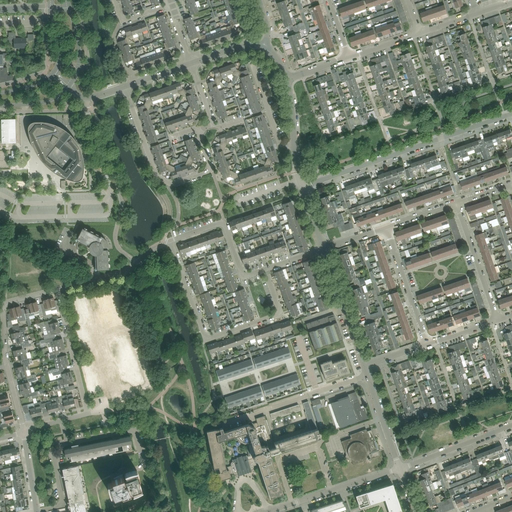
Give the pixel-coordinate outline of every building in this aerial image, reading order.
[(366,9),(363,0),(357,3),(360,11),(366,9)] [(285,1),(277,3),(279,9),(287,6),(285,1)] [(360,11),(357,3),(352,5),(354,13),(360,11)] [(320,5),(313,7),(309,9),(311,14),(322,11),(320,5)] [(348,15),(350,18),(355,16),(354,13),(352,5),(346,7),(348,15)] [(444,5),(439,7),(441,15),(447,13),(444,5)] [(289,12),(287,6),(279,9),(281,15),(289,12)] [(199,12),(197,7),(189,10),(191,15),(190,15),(195,14),(199,12)] [(348,15),(346,7),(340,9),(343,17),(348,15)] [(441,15),(439,7),(433,9),(435,17),(441,15)] [(435,17),(433,9),(427,11),(429,19),(435,17)] [(324,16),(322,11),(311,14),(313,20),(317,19),(324,16)] [(429,19),(427,11),(421,13),(424,21),(429,19)] [(291,18),(289,12),(281,15),(283,21),(291,18)] [(326,22),(324,16),(317,19),(313,20),(315,26),(319,24),(326,22)] [(241,22),(239,17),(238,17),(231,20),(229,21),(231,25),(233,27),(234,25),(241,22)] [(286,27),(293,24),(291,18),(283,21),(286,27)] [(494,30),(492,24),(490,25),(489,19),(483,21),(485,26),(483,27),(485,33),(494,30)] [(396,31),(394,23),(393,20),(387,22),(388,25),(391,33),(396,31)] [(402,29),(400,20),(394,23),(396,31),(402,29)] [(328,28),(326,22),(319,24),(321,30),(328,28)] [(235,36),(232,29),(233,27),(231,25),(231,26),(226,27),(226,29),(229,37),(229,38),(235,36)] [(391,33),(388,25),(382,27),(385,35),(391,33)] [(133,37),(133,35),(130,28),(130,27),(124,29),(127,36),(126,37),(129,39),(133,37)] [(197,32),(195,27),(188,29),(189,34),(188,35),(197,32)] [(385,35),(382,27),(376,29),(379,37),(385,35)] [(321,30),(317,31),(319,37),(330,33),(328,28),(321,30)] [(376,37),(373,30),(368,32),(370,40),(376,38),(376,37)] [(468,39),(466,33),(463,34),(462,30),(457,32),(458,36),(459,36),(461,39),(457,40),(458,42),(468,39)] [(496,36),(494,30),(485,33),(487,39),(496,36)] [(199,38),(200,36),(199,31),(197,32),(188,35),(190,40),(197,38),(199,38)] [(370,40),(368,32),(362,34),(365,42),(370,40)] [(15,33),(9,33),(9,43),(14,43),(14,48),(14,47),(18,47),(18,48),(26,48),(26,38),(18,39),(16,39),(15,33)] [(332,39),(330,33),(319,37),(317,38),(318,41),(324,39),(325,41),(332,39)] [(209,44),(206,36),(206,34),(201,36),(200,36),(199,38),(201,40),(204,47),(209,45),(209,44)] [(297,34),(289,37),(291,42),(299,40),(297,34)] [(365,42),(362,34),(356,36),(359,44),(365,42)] [(359,44),(356,36),(350,38),(353,46),(359,44)] [(489,45),(498,41),(496,36),(487,39),(489,45)] [(128,39),(129,39),(126,37),(125,40),(118,42),(120,48),(121,47),(128,45),(130,44),(128,39)] [(334,45),(332,39),(325,41),(327,47),(334,45)] [(438,49),(436,44),(434,44),(432,39),(427,40),(429,46),(427,47),(429,53),(435,50),(438,49)] [(470,45),(468,39),(458,42),(460,48),(470,45)] [(176,45),(174,40),(173,40),(165,43),(164,43),(165,48),(168,50),(169,48),(176,45)] [(301,46),(299,40),(291,42),(293,48),(301,46)] [(500,47),(498,41),(489,45),(491,50),(500,47)] [(336,50),(334,45),(327,47),(329,53),(336,50)] [(472,51),(470,45),(460,48),(462,54),(466,53),(465,53),(472,51)] [(303,52),(301,46),(293,48),(295,54),(303,52)] [(502,53),(500,47),(491,50),(493,56),(502,53)] [(169,59),(167,52),(168,50),(165,48),(160,50),(161,52),(163,60),(164,61),(169,59)] [(303,52),(295,54),(297,60),(305,58),(309,56),(307,50),(303,52)] [(392,52),(389,54),(393,65),(397,64),(405,61),(412,59),(410,53),(403,55),(400,56),(401,59),(397,61),(395,56),(394,56),(392,52)] [(0,82),(8,81),(14,79),(14,75),(8,75),(8,74),(7,74),(7,68),(6,68),(4,68),(4,64),(3,60),(7,60),(7,58),(7,53),(6,53),(6,54),(0,54),(0,82)] [(504,59),(502,53),(493,56),(495,62),(504,59)] [(134,61),(135,59),(133,54),(132,55),(131,54),(124,57),(123,57),(125,63),(132,60),(134,61)] [(440,55),(437,56),(431,58),(433,64),(439,62),(442,61),(440,55)] [(144,66),(141,59),(140,57),(135,59),(134,61),(136,62),(138,69),(144,67),(144,66)] [(373,72),(383,69),(381,63),(378,64),(376,58),(371,60),(373,66),(371,67),(373,72)] [(506,64),(504,59),(495,62),(497,68),(503,65),(503,66),(506,64)] [(363,62),(366,73),(371,71),(368,61),(363,62)] [(444,67),(442,61),(439,62),(433,64),(435,70),(441,68),(444,67)] [(236,63),(229,65),(232,73),(232,74),(234,75),(236,76),(239,71),(237,70),(236,66),(237,66),(236,63)] [(416,70),(414,64),(407,67),(407,66),(404,68),(406,74),(416,70)] [(505,71),(503,66),(503,65),(497,68),(499,73),(505,71)] [(446,72),(444,67),(441,68),(435,70),(437,76),(446,72)] [(239,71),(236,76),(238,77),(240,78),(249,75),(246,68),(243,69),(244,70),(241,72),(239,71)] [(480,73),(478,68),(471,70),(468,71),(470,77),(473,76),(480,73)] [(219,69),(212,71),(213,74),(215,74),(216,77),(215,79),(220,82),(221,79),(222,78),(222,77),(219,69)] [(381,76),(380,73),(384,71),(383,69),(373,72),(375,78),(381,76)] [(418,76),(416,70),(406,74),(408,79),(411,78),(418,76)] [(348,71),(343,73),(346,81),(355,78),(353,72),(349,74),(348,71)] [(448,78),(446,72),(437,76),(439,81),(445,79),(448,78)] [(480,80),(481,80),(482,80),(482,79),(482,78),(482,76),(481,76),(480,73),(473,76),(470,77),(472,83),(474,87),(481,84),(480,80)] [(325,85),(321,86),(321,84),(322,83),(320,78),(317,79),(319,84),(314,86),(316,92),(326,88),(325,85)] [(355,78),(346,81),(348,87),(357,84),(355,78)] [(210,80),(207,81),(210,88),(217,86),(218,85),(219,85),(219,84),(220,82),(215,79),(214,81),(211,82),(210,80)] [(385,87),(389,86),(387,80),(383,81),(383,82),(377,84),(379,89),(385,87)] [(181,85),(183,85),(182,82),(176,84),(180,94),(182,95),(184,89),(182,89),(181,85)] [(180,94),(176,84),(170,86),(173,94),(177,92),(178,93),(180,94)] [(357,84),(348,87),(350,93),(353,92),(359,90),(357,84)] [(448,88),(451,86),(450,84),(447,85),(441,87),(443,93),(446,92),(449,91),(448,88)] [(173,94),(170,86),(165,88),(168,96),(173,94)] [(210,91),(209,92),(210,94),(219,91),(217,86),(210,88),(210,91)] [(194,93),(192,87),(189,88),(190,89),(186,90),(184,89),(182,95),(184,96),(194,93)] [(168,96),(165,88),(159,90),(162,98),(168,96)] [(328,94),(326,88),(316,92),(318,97),(328,94)] [(219,91),(210,94),(210,96),(212,96),(213,99),(221,96),(224,95),(225,95),(223,89),(219,91)] [(162,98),(159,90),(154,92),(156,100),(162,98)] [(254,90),(246,93),(248,98),(256,95),(254,90)] [(154,92),(148,94),(151,104),(152,102),(152,101),(156,100),(154,92)] [(392,98),(390,92),(381,95),(383,101),(389,99),(392,98)] [(198,98),(197,96),(195,96),(194,93),(184,96),(186,97),(187,97),(189,101),(198,98)] [(426,99),(424,93),(417,95),(413,97),(417,107),(421,105),(420,101),(426,99)] [(151,104),(148,94),(142,96),(143,98),(145,98),(146,101),(145,103),(150,106),(151,104)] [(330,100),(328,94),(318,97),(320,103),(327,101),(330,100)] [(256,95),(248,98),(249,103),(258,100),(256,95)] [(363,101),(361,95),(355,98),(352,99),(354,105),(363,101)] [(214,101),(212,102),(213,104),(222,101),(221,96),(213,99),(214,101)] [(197,101),(199,100),(198,98),(189,101),(190,107),(189,107),(188,108),(198,105),(197,101)] [(258,100),(249,103),(251,108),(261,105),(260,103),(259,104),(258,100)] [(366,107),(363,101),(354,105),(355,107),(356,110),(359,109),(366,107)] [(149,109),(150,106),(145,103),(144,105),(141,106),(140,105),(137,106),(140,113),(147,110),(149,109)] [(396,110),(396,109),(394,103),(385,107),(387,113),(389,112),(391,115),(396,113),(395,111),(396,110)] [(200,111),(198,105),(188,108),(187,111),(193,113),(194,111),(197,110),(197,112),(200,111)] [(261,105),(251,108),(253,114),(261,111),(260,107),(261,107),(261,105)] [(218,112),(216,112),(217,114),(226,111),(224,106),(217,109),(218,112)] [(368,113),(366,107),(359,109),(356,110),(358,116),(361,115),(368,113)] [(149,115),(147,110),(140,113),(141,115),(139,116),(140,118),(149,115)] [(192,115),(193,113),(187,111),(185,115),(186,116),(188,123),(195,121),(194,118),(193,119),(192,115)] [(336,117),(334,111),(324,115),(326,120),(333,118),(336,117)] [(370,118),(368,113),(361,115),(358,116),(360,122),(361,121),(363,125),(368,123),(367,119),(370,118)] [(262,114),(252,117),(253,123),(256,122),(265,119),(265,117),(264,117),(262,114)] [(184,127),(181,118),(176,119),(178,127),(181,126),(182,128),(184,127)] [(0,143),(17,143),(16,140),(16,119),(1,119),(1,121),(0,121),(0,143)] [(265,119),(256,122),(258,127),(266,124),(265,121),(266,120),(265,119)] [(153,125),(151,120),(143,123),(144,126),(143,126),(143,129),(153,125)] [(174,130),(170,121),(165,123),(168,131),(171,130),(171,131),(174,130)] [(83,155),(82,154),(82,152),(81,150),(80,149),(79,147),(79,145),(78,144),(77,142),(76,141),(75,140),(71,135),(70,134),(69,133),(67,132),(65,130),(63,129),(61,128),(59,127),(58,126),(57,126),(54,124),(51,123),(48,123),(45,122),(42,122),(40,122),(37,122),(34,122),(32,123),(30,124),(29,126),(28,128),(28,130),(28,131),(28,133),(29,134),(29,136),(29,137),(30,139),(30,140),(31,143),(32,145),(32,146),(33,147),(34,149),(34,150),(35,151),(36,153),(37,154),(39,158),(41,160),(42,162),(44,164),(46,165),(47,166),(48,167),(49,168),(51,170),(52,171),(55,173),(57,174),(59,175),(60,176),(61,176),(62,177),(66,179),(72,181),(73,181),(75,181),(76,181),(77,181),(78,181),(79,181),(80,180),(81,180),(82,179),(82,178),(83,177),(83,176),(83,175),(83,174),(84,173),(84,171),(84,170),(84,168),(84,166),(84,165),(84,163),(84,162),(84,160),(83,158),(83,155)] [(340,125),(339,126),(338,123),(328,126),(330,132),(333,131),(334,135),(339,133),(342,132),(340,125)] [(266,124),(258,127),(259,132),(268,129),(266,124)] [(241,126),(239,127),(242,136),(248,134),(247,131),(245,127),(242,128),(241,126)] [(231,129),(229,130),(232,140),(237,138),(235,130),(232,131),(231,129)] [(268,129),(259,132),(261,137),(269,134),(268,129)] [(156,135),(154,130),(147,133),(148,136),(146,136),(147,139),(156,135)] [(506,138),(504,132),(497,134),(501,143),(504,142),(503,140),(506,138)] [(224,134),(217,136),(218,139),(220,139),(221,142),(220,144),(226,146),(226,145),(227,143),(228,143),(227,141),(224,134)] [(501,143),(497,134),(491,136),(493,143),(494,143),(497,142),(498,144),(501,143)] [(493,143),(491,136),(485,138),(486,141),(483,142),(484,146),(486,154),(488,159),(491,158),(488,148),(494,145),(494,143),(493,143)] [(478,141),(472,143),(474,149),(476,153),(482,151),(483,155),(486,154),(484,146),(481,147),(478,141)] [(195,146),(197,145),(196,143),(187,146),(189,151),(196,148),(195,146)] [(474,149),(472,143),(466,145),(468,152),(474,149)] [(161,149),(159,144),(152,147),(153,150),(151,150),(152,153),(161,149)] [(215,145),(213,146),(215,153),(223,151),(224,150),(226,147),(226,146),(220,144),(219,146),(216,147),(215,145)] [(468,152),(466,145),(459,147),(461,154),(462,154),(463,157),(469,155),(468,152)] [(456,159),(463,157),(462,154),(461,154),(459,147),(453,150),(454,152),(451,153),(454,164),(457,170),(459,169),(456,159)] [(216,156),(214,157),(215,159),(224,156),(223,151),(215,153),(216,156)] [(198,154),(200,153),(199,152),(190,155),(190,156),(189,157),(187,160),(193,163),(194,161),(197,160),(198,162),(200,161),(198,154)] [(165,160),(163,154),(155,157),(156,160),(155,160),(155,163),(165,160)] [(267,160),(266,162),(271,164),(272,162),(276,161),(276,163),(279,162),(277,155),(268,158),(267,160)] [(445,167),(443,161),(440,162),(440,161),(439,161),(437,155),(430,157),(433,167),(441,164),(442,168),(445,167)] [(430,168),(433,167),(430,157),(424,160),(426,166),(427,170),(430,169),(430,168)] [(426,166),(424,160),(421,161),(420,159),(417,160),(420,168),(426,166)] [(192,165),(193,163),(187,160),(186,163),(187,165),(190,173),(196,171),(195,168),(193,168),(192,165)] [(219,166),(218,167),(219,169),(228,166),(230,165),(228,160),(226,161),(218,164),(219,166)] [(420,168),(417,160),(413,162),(414,163),(411,164),(412,167),(408,168),(409,168),(410,172),(412,178),(415,177),(413,172),(413,171),(420,168)] [(264,165),(264,166),(267,174),(274,172),(273,169),(271,170),(270,166),(271,164),(266,162),(264,165)] [(169,171),(172,166),(168,164),(166,164),(166,165),(159,167),(161,174),(162,174),(164,173),(164,172),(167,170),(169,171)] [(190,173),(187,165),(181,167),(184,177),(186,176),(186,174),(190,173)] [(177,177),(174,167),(172,166),(169,171),(171,172),(172,176),(170,176),(171,179),(177,177)] [(404,174),(406,173),(404,166),(401,167),(401,166),(397,167),(400,177),(401,177),(405,176),(404,174)] [(184,177),(181,167),(176,169),(175,168),(174,167),(177,177),(181,176),(182,177),(184,177)] [(400,177),(397,167),(393,168),(394,170),(391,171),(394,181),(401,178),(401,177),(400,177)] [(509,174),(506,167),(501,169),(503,176),(509,174)] [(498,178),(495,171),(494,168),(489,170),(489,173),(492,180),(498,178)] [(503,176),(501,169),(495,171),(498,178),(503,176)] [(230,171),(222,174),(225,181),(227,180),(227,178),(230,177),(232,178),(235,173),(231,171),(230,171)] [(394,181),(391,171),(385,173),(389,184),(395,182),(394,181)] [(486,182),(484,175),(483,172),(477,174),(478,177),(481,184),(486,182)] [(235,173),(232,178),(234,179),(235,182),(234,183),(235,186),(242,183),(239,175),(239,174),(237,174),(235,173)] [(379,178),(376,179),(377,184),(379,190),(383,189),(381,183),(383,182),(384,186),(389,184),(385,173),(378,175),(379,178)] [(489,173),(484,175),(486,182),(492,180),(489,173)] [(481,184),(478,177),(472,179),(475,186),(481,184)] [(377,184),(376,179),(372,181),(371,178),(368,179),(368,178),(366,179),(365,180),(367,187),(369,190),(375,188),(376,191),(379,190),(377,184)] [(475,186),(472,179),(467,181),(469,188),(475,186)] [(367,187),(365,180),(359,182),(361,189),(367,187)] [(469,188),(467,181),(461,183),(463,190),(469,188)] [(361,189),(359,182),(355,183),(352,184),(354,191),(355,191),(360,189),(361,189)] [(356,195),(354,191),(352,184),(346,187),(347,190),(343,191),(344,196),(346,200),(350,199),(349,197),(356,195)] [(452,186),(451,186),(446,188),(448,195),(454,193),(452,186)] [(448,195),(446,188),(440,190),(443,197),(448,195)] [(443,197),(440,190),(435,192),(437,199),(443,197)] [(435,192),(434,192),(429,194),(431,201),(437,199),(435,192)] [(431,201),(429,194),(423,196),(426,203),(431,201)] [(331,202),(329,199),(328,196),(322,198),(324,205),(331,202)] [(423,196),(417,198),(420,205),(426,203),(423,196)] [(508,197),(501,199),(503,205),(510,203),(508,197)] [(420,205),(417,198),(412,200),(414,207),(420,205)] [(414,207),(412,200),(406,202),(409,209),(414,207)] [(493,208),(490,200),(484,202),(487,210),(493,208)] [(334,201),(331,202),(324,205),(326,211),(336,208),(334,201)] [(487,210),(484,202),(479,204),(481,212),(487,210)] [(404,210),(401,203),(395,205),(398,212),(404,210)] [(511,209),(510,203),(503,205),(505,211),(511,209)] [(481,212),(479,204),(473,206),(475,214),(481,212)] [(398,212),(395,205),(390,207),(392,214),(398,212)] [(273,206),(268,208),(271,217),(276,215),(273,206)] [(295,211),(293,206),(284,209),(286,214),(295,211)] [(473,206),(467,208),(467,209),(469,216),(470,218),(476,216),(475,214),(473,206)] [(392,214),(390,207),(389,207),(384,209),(387,216),(392,214)] [(263,210),(266,219),(267,222),(272,220),(271,217),(268,208),(266,209),(263,210)] [(338,214),(336,208),(326,211),(328,217),(338,214)] [(381,218),(378,211),(377,208),(372,210),(373,213),(375,220),(381,218)] [(387,216),(384,209),(378,211),(381,218),(387,216)] [(296,213),(295,211),(286,214),(288,219),(296,216),(295,213),(296,213)] [(370,222),(367,215),(366,211),(360,213),(364,224),(370,222)] [(361,217),(360,213),(357,214),(354,215),(357,224),(358,226),(364,224),(361,217)] [(375,220),(373,213),(367,215),(370,222),(375,220)] [(338,214),(328,217),(331,224),(333,223),(335,228),(338,227),(341,226),(342,226),(338,214)] [(446,215),(440,217),(443,225),(448,223),(446,215)] [(247,226),(244,217),(241,218),(240,218),(239,218),(242,227),(247,226)] [(443,225),(440,217),(434,219),(437,227),(443,225)] [(242,227),(239,218),(234,220),(237,229),(242,227)] [(437,227),(434,219),(428,221),(431,229),(437,227)] [(299,226),(298,221),(289,224),(288,224),(289,229),(291,228),(299,226)] [(431,229),(428,221),(422,223),(425,231),(431,229)] [(419,224),(414,226),(416,234),(422,232),(419,224)] [(416,234),(414,226),(408,228),(411,236),(416,234)] [(102,237),(101,236),(100,237),(82,228),(77,239),(95,248),(95,247),(96,248),(96,249),(96,250),(97,270),(109,269),(108,249),(109,249),(109,247),(109,246),(108,244),(108,243),(107,241),(106,240),(105,239),(104,238),(102,237)] [(411,236),(408,228),(402,230),(405,238),(411,236)] [(225,239),(222,230),(218,232),(218,231),(217,231),(220,241),(225,239)] [(405,238),(402,230),(396,232),(399,240),(405,238)] [(220,241),(217,231),(212,233),(215,242),(220,241)] [(488,237),(486,232),(476,235),(478,241),(487,238),(488,237)] [(283,237),(278,239),(280,242),(283,251),(288,250),(286,245),(284,240),(283,237)] [(487,244),(485,239),(478,241),(480,247),(487,244)] [(307,245),(305,240),(296,243),(298,248),(307,245)] [(382,247),(380,241),(371,244),(373,250),(375,249),(376,249),(382,247)] [(191,251),(188,242),(185,243),(184,242),(182,243),(186,253),(191,251)] [(283,251),(280,242),(275,244),(278,252),(281,251),(281,252),(283,251)] [(186,253),(182,243),(178,245),(181,254),(182,257),(187,255),(186,253)] [(489,250),(492,249),(490,243),(487,244),(480,247),(482,252),(489,250)] [(459,252),(456,244),(450,246),(453,254),(459,252)] [(307,246),(307,245),(298,248),(299,253),(308,250),(307,247),(307,246)] [(453,254),(450,246),(444,248),(447,256),(453,254)] [(384,252),(382,247),(376,249),(377,255),(384,252)] [(447,256),(444,248),(438,250),(441,258),(447,256)] [(225,250),(220,252),(216,253),(217,258),(227,255),(225,250)] [(441,258),(438,250),(432,252),(435,260),(441,258)] [(491,256),(489,250),(482,252),(484,258),(491,256)] [(254,262),(250,252),(245,254),(249,263),(254,262)] [(352,253),(349,254),(348,252),(341,254),(344,261),(350,259),(353,258),(352,253)] [(386,258),(384,252),(377,255),(379,260),(386,258)] [(432,261),(429,253),(424,255),(426,263),(432,261)] [(249,263),(245,254),(241,256),(244,264),(247,263),(247,264),(249,263)] [(227,257),(227,255),(217,258),(219,263),(228,260),(227,257)] [(426,263),(424,255),(418,257),(420,265),(426,263)] [(493,261),(491,256),(484,258),(486,264),(493,261)] [(411,257),(402,259),(405,267),(408,266),(409,269),(415,267),(412,259),(411,257)] [(420,265),(418,257),(412,259),(415,267),(420,265)] [(388,264),(386,258),(379,260),(381,266),(388,264)] [(344,261),(342,261),(343,264),(345,264),(346,267),(352,265),(350,259),(344,261)] [(493,261),(486,264),(488,269),(495,267),(493,261)] [(187,270),(196,267),(194,262),(185,265),(187,270)] [(315,269),(314,264),(305,267),(306,272),(315,269)] [(390,269),(388,264),(381,266),(383,272),(390,269)] [(231,270),(229,265),(221,268),(217,269),(219,274),(220,273),(222,273),(231,270)] [(354,272),(352,265),(346,267),(348,274),(354,272)] [(500,271),(498,266),(495,267),(488,269),(490,275),(497,273),(499,272),(498,272),(500,271)] [(316,271),(315,269),(306,272),(308,277),(316,274),(315,271),(316,271)] [(392,275),(390,269),(383,272),(385,277),(392,275)] [(357,278),(354,272),(348,274),(350,280),(353,279),(355,284),(365,280),(364,277),(359,279),(358,278),(357,278)] [(492,281),(499,278),(497,273),(490,275),(492,281)] [(286,280),(284,274),(276,277),(277,283),(278,282),(286,280)] [(394,281),(392,275),(385,277),(387,283),(394,281)] [(470,286),(468,278),(462,280),(465,288),(470,286)] [(286,280),(278,282),(279,283),(280,288),(281,290),(286,288),(285,285),(288,284),(287,280),(286,280)] [(365,293),(362,285),(366,283),(365,280),(365,281),(355,284),(356,289),(354,290),(356,296),(365,293)] [(465,288),(462,280),(456,282),(459,290),(459,293),(465,291),(465,288)] [(396,286),(394,281),(387,283),(389,289),(396,286)] [(194,290),(203,287),(201,282),(193,285),(194,288),(193,288),(194,290)] [(459,290),(456,282),(450,284),(453,292),(459,290)] [(286,288),(281,290),(282,295),(291,292),(289,287),(292,286),(291,285),(291,283),(288,284),(285,285),(286,288)] [(239,289),(237,284),(228,287),(229,292),(239,289)] [(453,292),(450,284),(444,286),(447,294),(453,292)] [(205,292),(203,287),(194,290),(195,295),(205,292)] [(444,295),(442,287),(436,289),(438,297),(444,295)] [(102,369),(106,385),(125,379),(126,384),(135,382),(136,386),(143,384),(129,337),(109,336),(108,335),(109,329),(110,334),(115,333),(114,327),(125,324),(122,312),(118,312),(119,300),(115,288),(101,292),(108,293),(102,295),(102,301),(100,295),(94,295),(102,322),(104,322),(105,326),(107,326),(97,329),(108,368),(102,369)] [(237,297),(246,293),(244,289),(239,290),(235,292),(237,297)] [(438,297),(436,289),(430,291),(433,300),(438,297)] [(433,300),(430,291),(424,294),(427,302),(433,300)] [(205,293),(200,295),(202,301),(203,303),(209,301),(208,298),(210,297),(209,292),(205,293)] [(291,292),(282,295),(285,302),(291,300),(290,297),(292,296),(291,292)] [(398,292),(391,294),(393,300),(400,297),(398,292)] [(247,295),(246,293),(237,297),(238,302),(247,299),(246,296),(247,295)] [(367,299),(365,293),(356,296),(358,303),(367,299)] [(427,302),(424,294),(418,296),(421,304),(427,302)] [(291,300),(285,302),(287,307),(288,307),(295,304),(293,300),(296,299),(296,296),(295,295),(292,296),(290,297),(291,300)] [(55,302),(54,297),(52,298),(52,296),(48,297),(51,310),(51,311),(57,309),(57,312),(60,311),(58,301),(55,302)] [(209,301),(203,303),(204,306),(205,307),(213,304),(212,300),(214,299),(214,297),(213,296),(210,297),(208,298),(209,301)] [(41,305),(41,306),(43,315),(43,316),(46,316),(45,311),(51,310),(48,297),(43,299),(44,300),(42,300),(44,305),(41,305)] [(402,303),(400,297),(393,300),(395,305),(402,303)] [(327,303),(325,298),(316,301),(318,306),(327,303)] [(507,306),(505,298),(499,300),(501,308),(507,306)] [(370,306),(367,299),(358,303),(360,309),(367,307),(370,306)] [(43,315),(41,306),(38,306),(37,302),(31,303),(33,312),(39,311),(40,316),(41,316),(43,315)] [(33,312),(31,303),(26,305),(27,309),(24,310),(27,320),(30,319),(29,317),(34,315),(33,312)] [(328,305),(327,303),(318,306),(320,311),(324,310),(328,308),(327,305),(328,305)] [(404,309),(402,303),(395,305),(397,311),(404,309)] [(213,304),(205,307),(206,312),(207,313),(207,315),(213,313),(212,310),(215,309),(213,304)] [(27,320),(24,310),(21,311),(20,306),(14,308),(17,319),(23,318),(23,321),(27,320)] [(369,313),(367,307),(360,309),(362,315),(365,315),(367,319),(383,314),(382,311),(371,315),(370,313),(369,313)] [(17,319),(14,308),(9,309),(10,313),(8,314),(9,321),(17,319)] [(213,313),(207,315),(209,320),(217,317),(216,312),(219,312),(218,310),(218,308),(215,309),(212,310),(213,313)] [(303,313),(301,308),(289,312),(291,317),(296,315),(300,313),(301,314),(303,313)] [(481,316),(478,308),(472,310),(475,318),(481,316)] [(406,314),(404,309),(397,311),(399,317),(406,314)] [(475,318),(472,310),(466,312),(469,320),(475,318)] [(469,320),(466,312),(460,314),(463,322),(469,320)] [(245,321),(254,318),(253,313),(243,316),(241,317),(243,322),(245,321)] [(334,314),(331,315),(306,324),(312,341),(314,349),(342,339),(334,314)] [(378,328),(375,322),(375,320),(384,316),(383,314),(367,319),(368,324),(366,325),(368,331),(378,328)] [(408,320),(406,314),(399,317),(401,322),(408,320)] [(463,322),(460,314),(454,316),(457,324),(463,322)] [(218,322),(222,321),(220,316),(217,317),(209,320),(208,320),(210,325),(218,322)] [(454,324),(452,317),(446,319),(449,327),(454,324)] [(449,327),(446,319),(440,321),(443,329),(449,327)] [(59,327),(58,322),(51,324),(50,321),(52,320),(37,324),(37,325),(41,326),(45,325),(47,330),(50,329),(59,327)] [(289,320),(283,322),(286,331),(292,329),(291,325),(289,320)] [(410,326),(408,320),(401,322),(403,328),(402,328),(403,328),(410,326)] [(443,329),(440,321),(434,323),(437,331),(443,329)] [(220,327),(218,322),(210,325),(211,330),(220,327)] [(279,323),(277,324),(281,333),(282,332),(286,331),(283,322),(280,324),(279,323)] [(437,331),(434,323),(428,325),(431,333),(437,331)] [(272,326),(271,326),(273,331),(276,330),(278,334),(281,333),(277,324),(272,326)] [(24,333),(24,330),(26,330),(28,329),(27,326),(20,328),(15,329),(15,330),(18,329),(19,332),(11,334),(12,339),(22,337),(22,336),(21,334),(24,333)] [(271,326),(266,328),(269,336),(270,336),(274,334),(275,336),(275,337),(278,336),(278,334),(276,330),(273,331),(271,326)] [(412,331),(410,326),(403,328),(402,328),(400,329),(402,335),(405,333),(405,334),(412,331)] [(54,334),(61,332),(59,327),(50,329),(47,330),(48,334),(43,335),(44,340),(54,337),(54,334)] [(260,330),(259,330),(261,336),(264,335),(265,337),(269,336),(266,328),(260,330)] [(380,334),(378,328),(368,331),(370,338),(380,334)] [(252,330),(246,332),(249,340),(255,339),(253,335),(252,330)] [(259,330),(254,332),(256,337),(257,340),(262,339),(263,341),(264,341),(266,340),(265,337),(264,335),(261,336),(259,330)] [(414,337),(412,331),(405,334),(407,339),(414,337)] [(242,334),(241,335),(244,343),(245,343),(245,342),(249,340),(246,332),(242,333),(242,334)] [(382,341),(380,334),(370,338),(372,344),(382,341)] [(235,337),(237,343),(240,342),(241,344),(244,343),(241,335),(235,337)] [(26,340),(25,336),(12,339),(14,344),(21,343),(22,345),(23,345),(32,343),(31,340),(29,340),(29,339),(26,340)] [(55,340),(54,337),(44,340),(45,343),(47,342),(48,347),(51,347),(64,343),(62,338),(55,340)] [(235,337),(230,339),(233,347),(237,345),(238,348),(239,348),(242,347),(241,344),(240,342),(237,343),(235,337)] [(224,341),(222,341),(224,347),(227,346),(228,349),(233,347),(230,339),(224,341)] [(490,345),(488,340),(479,343),(479,344),(479,347),(478,348),(478,349),(480,348),(480,349),(490,345)] [(222,341),(219,342),(222,351),(225,350),(226,353),(228,352),(229,352),(228,349),(227,346),(224,347),(222,341)] [(384,347),(383,343),(382,341),(372,344),(375,351),(384,347)] [(217,342),(213,344),(216,352),(220,351),(220,352),(222,351),(219,342),(218,343),(217,342)] [(58,351),(65,349),(64,343),(54,346),(51,347),(53,352),(48,353),(48,356),(59,353),(58,351)] [(213,344),(207,346),(210,354),(215,352),(216,352),(213,344)] [(459,350),(458,350),(456,350),(454,345),(449,347),(450,352),(448,353),(450,359),(460,356),(461,354),(461,353),(460,352),(459,350)] [(492,351),(490,345),(480,349),(482,354),(485,353),(492,351)] [(284,359),(292,357),(288,347),(281,349),(284,359)] [(277,362),(284,359),(281,349),(274,352),(277,362)] [(494,357),(492,351),(485,353),(487,359),(494,357)] [(270,364),(277,362),(274,352),(267,354),(270,364)] [(28,358),(26,353),(15,356),(16,362),(20,360),(23,360),(24,362),(32,360),(31,357),(28,358)] [(60,357),(59,353),(48,356),(49,359),(57,357),(58,362),(68,360),(66,355),(60,357)] [(263,366),(270,364),(267,354),(260,356),(263,366)] [(260,356),(253,359),(256,369),(263,366),(260,356)] [(462,361),(460,356),(450,359),(452,365),(462,361)] [(421,359),(423,364),(424,368),(427,367),(433,365),(431,359),(428,360),(427,357),(421,359)] [(496,363),(494,357),(487,359),(484,360),(486,366),(496,363)] [(247,372),(254,369),(251,359),(244,362),(247,372)] [(33,363),(32,360),(24,362),(24,363),(22,363),(23,366),(15,368),(17,373),(26,371),(25,365),(33,363)] [(69,366),(68,360),(58,362),(55,363),(56,368),(44,372),(45,375),(53,373),(55,372),(59,371),(59,368),(69,366)] [(321,366),(325,381),(347,374),(347,373),(346,371),(349,370),(346,361),(343,362),(342,360),(343,360),(342,360),(332,363),(331,360),(323,363),(324,365),(321,366)] [(454,371),(464,367),(462,361),(452,365),(454,371)] [(240,374),(247,372),(244,362),(237,364),(240,374)] [(496,363),(486,366),(488,372),(498,368),(497,365),(498,365),(497,363),(496,363)] [(233,376),(240,374),(237,364),(230,366),(233,376)] [(404,375),(402,369),(400,370),(398,364),(392,367),(394,372),(392,373),(394,379),(404,375)] [(435,371),(433,365),(427,367),(429,373),(435,371)] [(226,379),(233,376),(230,366),(223,368),(226,379)] [(466,373),(464,367),(454,371),(456,376),(466,373)] [(223,368),(216,371),(219,381),(226,379),(223,368)] [(500,374),(498,368),(488,372),(490,378),(490,377),(500,374)] [(27,376),(26,371),(17,373),(18,379),(28,376),(28,379),(36,377),(35,374),(27,376)] [(468,379),(466,373),(456,376),(458,382),(468,379),(468,378),(468,379)] [(290,376),(293,386),(300,384),(297,374),(290,376)] [(502,380),(500,374),(490,377),(492,383),(502,380)] [(406,381),(404,375),(394,379),(396,384),(406,381)] [(283,378),(286,388),(293,386),(290,376),(283,378)] [(29,382),(37,380),(36,377),(28,379),(29,382),(20,384),(21,390),(30,387),(29,382)] [(74,382),(72,377),(63,379),(60,380),(61,385),(53,387),(54,390),(57,389),(60,389),(65,387),(67,387),(67,384),(74,382)] [(439,382),(437,377),(431,379),(428,380),(430,386),(439,382)] [(276,381),(279,391),(286,388),(283,378),(276,381)] [(470,384),(468,379),(458,382),(460,388),(467,386),(467,385),(470,384)] [(504,386),(502,380),(492,383),(494,389),(493,389),(494,393),(502,390),(501,387),(504,386)] [(269,383),(272,393),(279,391),(276,381),(269,383)] [(406,381),(396,384),(398,390),(405,388),(408,387),(406,381)] [(441,388),(439,382),(430,386),(432,391),(441,388)] [(269,383),(262,385),(265,395),(272,393),(269,383)] [(256,398),(263,396),(260,386),(253,388),(256,398)] [(469,391),(467,386),(460,388),(462,394),(469,391)] [(40,394),(40,391),(32,393),(30,387),(21,390),(22,395),(29,393),(30,396),(32,396),(35,395),(37,394),(40,394)] [(249,401),(256,398),(253,388),(246,391),(249,401)] [(443,394),(441,388),(432,391),(434,397),(443,394)] [(472,390),(469,391),(462,394),(464,399),(466,399),(468,403),(474,401),(472,397),(474,396),(472,390)] [(242,403),(249,401),(246,391),(239,393),(242,403)] [(9,399),(8,394),(3,395),(2,392),(0,392),(0,401),(0,402),(9,399)] [(357,400),(358,399),(355,392),(348,394),(349,397),(331,403),(340,428),(362,420),(363,420),(365,419),(368,418),(364,408),(361,409),(359,402),(358,402),(357,400)] [(407,394),(400,396),(402,402),(412,398),(410,392),(407,394)] [(235,405),(242,403),(239,393),(232,395),(235,405)] [(73,394),(68,395),(67,395),(70,407),(76,406),(73,394)] [(443,394),(434,397),(436,403),(445,400),(443,394)] [(70,407),(67,395),(62,397),(62,396),(59,397),(60,403),(63,402),(65,409),(70,407)] [(232,395),(225,398),(228,408),(235,405),(232,395)] [(57,404),(60,403),(59,397),(50,399),(51,402),(54,411),(59,410),(57,404)] [(414,404),(412,398),(402,402),(404,407),(414,404)] [(6,406),(10,405),(9,399),(0,402),(1,407),(0,407),(0,410),(7,409),(6,406)] [(447,405),(445,400),(436,403),(438,408),(439,412),(447,410),(445,406),(447,405)] [(34,403),(35,406),(37,416),(43,414),(41,407),(42,407),(41,401),(34,403)] [(416,410),(414,404),(404,407),(406,413),(416,410)] [(37,416),(35,406),(28,408),(27,405),(24,405),(23,406),(25,413),(25,412),(26,412),(30,410),(31,412),(32,417),(37,416)] [(0,410),(0,415),(1,415),(1,419),(4,418),(13,416),(12,410),(7,412),(7,409),(0,410)] [(418,416),(416,411),(416,410),(406,413),(408,419),(415,417),(418,416)] [(15,421),(13,416),(4,418),(6,423),(0,424),(0,425),(1,428),(8,426),(8,423),(15,421)] [(281,451),(320,438),(317,429),(313,430),(274,443),(266,421),(265,416),(256,419),(258,423),(254,425),(253,423),(251,422),(249,422),(248,424),(224,432),(223,428),(220,429),(217,430),(217,429),(207,431),(214,469),(215,469),(215,470),(216,474),(218,478),(219,478),(220,481),(230,478),(232,477),(231,476),(230,473),(233,472),(234,473),(234,474),(235,475),(236,475),(237,475),(238,475),(238,476),(252,471),(252,470),(253,470),(253,469),(254,468),(254,467),(254,466),(259,464),(270,498),(284,493),(271,456),(281,453),(281,451)] [(380,455),(379,452),(378,452),(378,451),(379,450),(374,436),(369,437),(366,429),(350,435),(351,438),(342,441),(346,455),(345,458),(352,461),(353,464),(364,461),(365,461),(364,462),(365,462),(366,459),(368,459),(367,460),(369,459),(369,460),(372,459),(372,460),(372,458),(380,455)] [(118,450),(118,446),(122,445),(123,450),(123,451),(128,450),(128,449),(127,444),(131,443),(131,444),(132,444),(130,436),(119,438),(119,439),(113,440),(78,447),(78,445),(71,446),(72,446),(72,448),(65,450),(65,449),(64,449),(66,457),(70,456),(72,461),(71,461),(72,461),(116,452),(115,450),(118,450)] [(505,453),(502,445),(495,448),(499,457),(499,458),(506,455),(510,465),(511,463),(511,461),(508,451),(505,453)] [(15,447),(8,449),(10,455),(20,453),(19,449),(15,450),(15,447)] [(499,457),(495,448),(489,450),(493,460),(499,457)] [(10,456),(10,455),(8,449),(2,451),(4,457),(5,461),(11,459),(10,456)] [(493,460),(489,450),(483,452),(485,459),(489,458),(490,461),(493,460)] [(63,492),(65,491),(69,511),(100,511),(115,509),(112,498),(122,494),(122,496),(130,493),(130,492),(132,491),(141,488),(139,481),(138,480),(139,479),(136,471),(137,471),(138,470),(134,452),(67,466),(67,468),(61,470),(62,475),(59,476),(61,481),(61,484),(62,486),(63,492)] [(485,459),(483,452),(476,455),(477,458),(474,459),(481,476),(483,475),(479,462),(482,461),(483,463),(486,462),(485,459)] [(481,476),(474,459),(471,461),(470,458),(463,460),(467,469),(471,468),(472,469),(473,470),(475,469),(478,477),(481,476)] [(467,469),(463,460),(457,463),(461,472),(467,469)] [(457,463),(451,465),(454,475),(461,472),(457,463)] [(454,475),(451,465),(444,468),(445,471),(441,472),(448,489),(451,488),(446,475),(449,474),(450,476),(454,475)] [(433,483),(430,476),(428,472),(422,474),(423,479),(421,480),(423,487),(430,484),(433,483)] [(500,482),(495,484),(498,491),(503,489),(500,482)] [(401,511),(394,488),(393,484),(392,483),(392,484),(388,485),(356,496),(359,507),(360,507),(359,505),(383,497),(384,496),(387,498),(387,499),(390,511),(401,511)] [(435,489),(433,483),(430,484),(423,487),(426,493),(433,491),(435,489)] [(498,491),(495,484),(489,487),(492,494),(498,491)] [(454,491),(458,489),(457,487),(449,490),(451,495),(455,494),(454,491)] [(492,494),(489,487),(484,489),(483,489),(486,496),(492,494)] [(475,500),(472,493),(471,491),(469,491),(468,488),(465,489),(466,493),(467,495),(469,503),(475,500)] [(486,496),(483,489),(478,491),(481,498),(486,496)] [(435,497),(433,491),(426,493),(428,499),(435,497)] [(481,498),(478,491),(472,493),(475,500),(481,498)] [(464,505),(461,498),(460,495),(455,497),(456,500),(455,500),(458,507),(464,505)] [(469,503),(467,495),(461,498),(464,505),(469,503)] [(437,496),(435,497),(428,499),(431,506),(437,503),(439,508),(441,507),(444,506),(447,505),(450,504),(453,503),(451,498),(440,502),(437,496)] [(17,500),(14,500),(16,511),(19,510),(23,510),(22,506),(25,505),(26,505),(26,502),(24,502),(24,498),(17,500)] [(343,500),(340,501),(337,501),(338,502),(337,502),(340,511),(346,509),(349,508),(347,503),(344,504),(343,500)] [(331,504),(330,504),(333,511),(336,511),(337,511),(339,511),(340,511),(337,502),(334,503),(333,503),(331,503),(331,504)]
